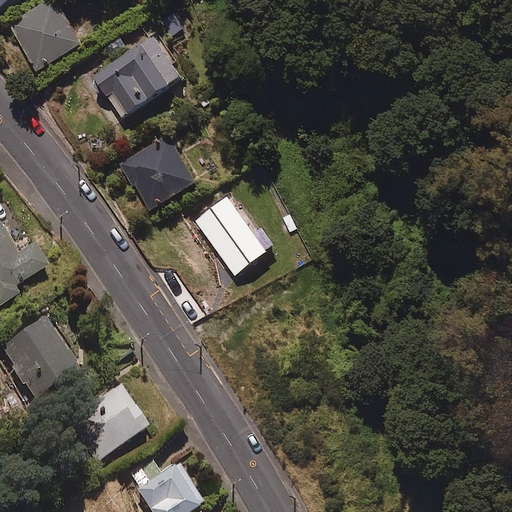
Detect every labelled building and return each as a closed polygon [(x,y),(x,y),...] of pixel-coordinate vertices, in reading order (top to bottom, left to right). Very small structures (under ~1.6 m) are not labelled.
[(0,0),(0,18),(21,0),(0,0)] [(85,51),(59,4),(13,29),(39,76),(85,51)] [(185,32),(176,17),(164,25),(173,40),(185,32)] [(187,88),(159,44),(97,85),(125,129),(187,88)] [(200,190),(172,140),(125,167),(153,216),(200,190)] [(19,259),(0,226),(0,308),(20,297),(17,292),(50,273),(37,249),(19,259)] [(82,380),(47,325),(4,353),(38,408),(82,380)] [(150,439),(123,391),(73,420),(100,467),(150,439)] [(154,466),(132,478),(151,511),(204,511),(180,468),(162,478),(154,466)]
